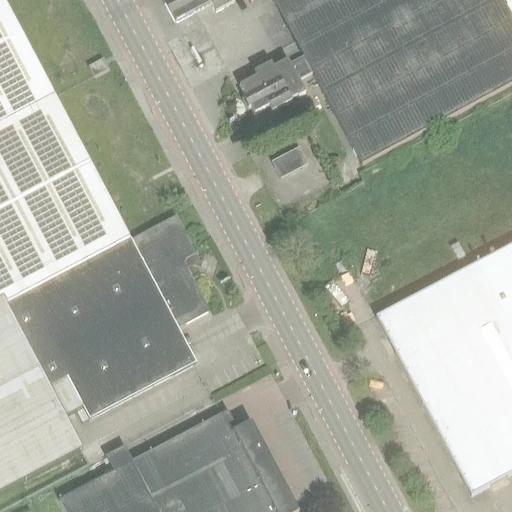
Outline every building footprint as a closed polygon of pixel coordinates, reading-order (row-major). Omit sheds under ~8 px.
[(0,0),(0,494),(81,452),(65,420),(82,411),(89,423),(195,367),(176,331),(208,314),(183,268),(185,262),(197,256),(196,254),(194,255),(175,219),(129,243),(54,101),(1,0),(0,0)] [(161,0),(175,25),(210,6),(215,15),(233,5),(230,0),(269,0),(302,60),(289,67),(286,63),(272,70),(270,66),(253,75),(256,79),(238,89),(244,100),(242,101),(247,111),(250,110),(253,117),(271,108),(274,113),(305,96),(298,83),(311,76),(361,168),(511,87),(511,24),(499,0),(161,0)] [(108,72),(103,62),(102,62),(88,69),(93,80),(108,72)] [(279,181),(307,167),(298,151),(271,165),(279,181)] [(511,247),(375,320),(470,498),(511,475),(511,247)] [(368,296),(409,276),(396,250),(355,271),(368,296)] [(250,425),(231,435),(222,417),(130,465),(58,503),(62,511),(296,511),(271,464),(270,463),(269,463),(268,462),(267,462),(266,462),(265,463),(260,454),(264,452),(250,425)]
